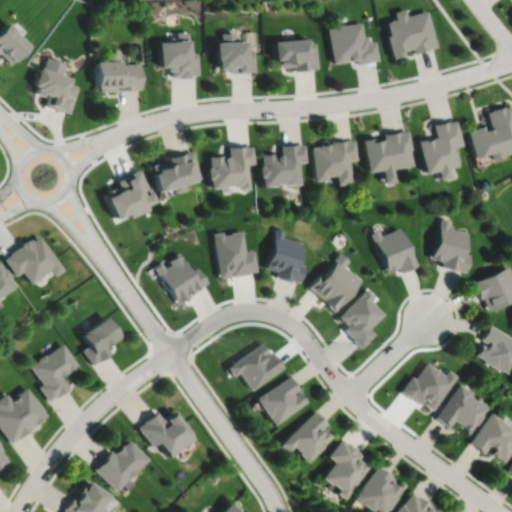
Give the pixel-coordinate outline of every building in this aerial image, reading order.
[(385,36),(391,59),(403,56),(402,51),(410,49),(412,54),(427,50),(427,49),(435,47),(426,11),(406,16),(404,10),(393,12),(395,20),(394,21),(393,20),(388,21),(389,22),(385,23),(388,35),(385,36)] [(0,56),(9,65),(27,47),(14,33),(15,32),(6,23),(0,30),(0,56)] [(325,28),(331,64),(344,62),(343,61),(347,60),(348,62),(353,61),(354,65),(370,63),(370,62),(377,61),(374,41),(367,43),(366,37),(363,37),(361,23),(325,28)] [(168,38),(168,43),(154,43),(155,68),(163,68),(163,71),(168,71),(169,77),(176,77),(176,79),(188,78),(188,76),(196,75),(195,54),(186,54),(185,42),(187,42),(187,33),(174,33),(174,38),(168,38)] [(212,43),(212,60),(214,60),(214,70),(223,70),(223,72),(229,72),(230,74),(245,74),(245,72),(252,72),(252,53),(244,54),(244,42),(233,42),(233,33),(219,33),(219,43),(212,43)] [(270,42),(272,61),(278,60),(278,68),(292,67),(292,72),(307,71),(307,69),(316,69),(314,43),(306,44),(306,40),(270,42)] [(91,63),(92,89),(97,89),(98,92),(114,92),(114,88),(116,88),(116,92),(131,91),(131,89),(139,89),(138,65),(118,65),(118,53),(103,53),(103,62),(91,63)] [(38,68),(31,86),(35,87),(33,94),(40,97),(41,95),(44,97),(40,107),(56,113),(57,111),(65,114),(71,97),(67,96),(70,88),(63,85),(66,80),(45,72),(45,71),(38,68)] [(465,132),(472,159),(488,154),(489,161),(500,158),(500,156),(511,153),(511,131),(505,107),(501,108),(500,107),(489,110),(489,111),(484,113),(488,129),(483,130),(482,125),(473,128),(474,129),(465,132)] [(415,141),(423,175),(435,172),(437,181),(448,179),(446,169),(456,167),(451,148),(460,146),(454,121),(446,123),(446,121),(431,125),(434,138),(426,140),(426,138),(415,141)] [(359,140),(365,173),(379,171),(382,186),(392,184),(390,170),(410,167),(407,151),(409,150),(406,131),(397,133),(397,132),(381,135),(381,139),(372,141),(372,138),(359,140)] [(308,148),(312,183),(324,181),(324,178),(333,177),(334,186),(348,185),(347,175),(348,175),(346,161),(354,160),(352,141),(345,141),(344,140),(328,142),(329,146),(327,146),(327,144),(316,145),(316,147),(308,148)] [(257,155),(258,167),(256,167),(257,179),(259,179),(259,188),(273,187),(273,186),(281,185),(281,187),(296,186),(295,163),(303,163),(302,146),(295,146),(294,145),(277,146),(278,156),(271,156),(270,154),(257,155)] [(205,157),(206,169),(204,169),(204,181),(206,181),(207,190),(221,189),(221,188),(229,187),(229,188),(235,188),(236,191),(245,191),(243,165),(251,164),(249,147),(242,148),(242,146),(225,148),(225,157),(218,158),(218,156),(205,157)] [(149,166),(151,175),(149,176),(154,193),(170,189),(171,194),(181,191),(180,186),(191,183),(190,181),(196,179),(189,153),(182,155),(182,153),(165,158),(166,161),(149,166)] [(100,200),(109,222),(124,215),(125,219),(144,211),(142,207),(148,204),(144,195),(146,194),(136,171),(120,177),(121,179),(113,182),(116,189),(112,190),(112,188),(103,192),(106,197),(100,200)] [(440,216),(436,230),(435,230),(432,240),(433,241),(429,256),(441,259),(439,265),(456,269),(456,268),(464,270),(469,253),(461,251),(467,231),(447,225),(449,219),(440,216)] [(369,231),(374,244),(373,245),(378,256),(379,256),(386,270),(397,266),(399,270),(416,263),(403,233),(402,233),(398,226),(379,234),(377,228),(369,231)] [(274,227),(263,266),(275,270),(274,274),(276,275),(275,276),(288,280),(289,279),(290,279),(291,278),(298,280),(303,263),(295,261),(301,241),(281,235),(283,229),(274,227)] [(211,235),(217,276),(227,274),(227,270),(229,270),(229,274),(247,272),(246,270),(255,269),(251,248),(243,249),(240,230),(211,235)] [(2,256),(14,272),(20,268),(29,280),(48,267),(52,272),(60,266),(36,233),(30,238),(28,235),(24,238),(23,237),(17,241),(18,242),(7,250),(7,252),(2,256)] [(338,251),(327,263),(329,265),(321,274),(318,271),(306,285),(333,308),(360,278),(352,271),(351,272),(342,264),(348,259),(338,251)] [(151,266),(174,303),(187,294),(186,293),(198,286),(198,285),(205,280),(196,266),(190,269),(183,259),(182,259),(177,252),(166,259),(168,262),(162,266),(159,261),(151,266)] [(0,291),(13,282),(8,275),(9,274),(3,265),(2,266),(0,263),(0,291)] [(470,281),(478,297),(481,296),(487,309),(511,297),(511,274),(507,264),(470,281)] [(366,287),(337,314),(345,323),(348,320),(349,321),(342,327),(351,337),(350,338),(358,346),(373,332),(368,327),(383,312),(369,298),(373,294),(366,287)] [(104,313),(79,332),(86,343),(80,347),(91,362),(97,358),(97,359),(109,350),(105,345),(119,335),(117,333),(118,332),(104,313)] [(511,336),(488,323),(479,338),(487,343),(486,345),(481,342),(474,353),(483,358),(482,359),(496,368),(497,366),(506,372),(511,361),(511,336)] [(29,364),(41,381),(37,384),(47,398),(54,394),(55,395),(68,386),(60,374),(68,369),(68,370),(77,363),(61,341),(45,352),(43,352),(37,356),(37,358),(29,364)] [(288,374),(262,392),(260,392),(255,396),(254,398),(272,423),(305,400),(298,389),(291,394),(290,392),(297,387),(288,374)] [(459,382),(434,416),(447,426),(453,418),(459,423),(457,424),(468,432),(475,423),(476,424),(483,414),(482,414),(487,406),(477,398),(476,399),(469,394),(471,391),(459,382)] [(0,428),(8,440),(16,435),(16,436),(30,427),(29,425),(31,423),(31,424),(39,418),(39,417),(45,413),(42,408),(33,394),(32,395),(25,385),(9,397),(5,391),(0,394),(0,428)] [(313,409),(278,442),(285,450),(291,444),(298,451),(297,452),(305,461),(322,445),(321,444),(330,435),(323,427),(320,430),(319,428),(325,422),(313,409)] [(135,425),(142,434),(141,435),(148,445),(153,441),(165,455),(189,437),(168,410),(161,416),(160,415),(157,417),(152,410),(141,419),(142,420),(135,425)] [(511,426),(491,411),(468,442),(482,452),(488,444),(493,448),(490,452),(496,457),(497,456),(503,461),(511,449),(511,426)] [(91,467),(114,489),(144,458),(140,454),(142,453),(126,438),(121,443),(119,442),(111,451),(108,448),(96,460),(97,461),(91,467)] [(339,438),(326,455),(333,460),(320,476),(329,484),(330,482),(336,488),(333,491),(341,498),(368,464),(359,457),(357,460),(356,459),(360,454),(354,449),(355,448),(346,441),(345,442),(339,438)] [(376,464),(351,497),(371,511),(381,511),(384,508),(386,509),(395,496),(394,495),(400,487),(390,480),(387,484),(384,482),(390,475),(376,464)] [(70,494),(61,507),(62,508),(59,511),(99,511),(103,506),(100,504),(107,494),(87,480),(86,481),(83,479),(78,486),(75,490),(78,492),(75,497),(70,494)] [(410,491),(401,503),(400,503),(392,511),(437,511),(428,504),(428,503),(416,494),(415,495),(410,491)] [(235,511),(224,503),(216,511),(235,511)]
